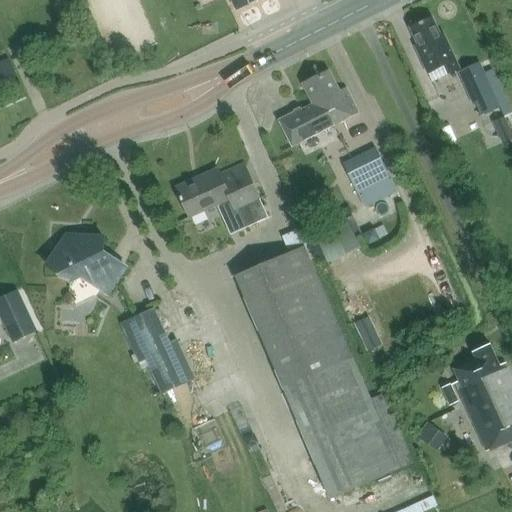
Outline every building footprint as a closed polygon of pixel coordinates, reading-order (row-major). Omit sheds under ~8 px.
[(232,0),(237,10),(258,0),(232,0)] [(415,47),(428,74),(445,66),(449,74),(461,69),(444,33),(440,34),(433,17),(410,28),(418,45),(415,47)] [(478,115),(479,116),(508,103),(500,86),(493,89),(481,62),(459,72),(473,105),(477,103),(481,114),(478,115)] [(293,146),(358,113),(346,88),(340,92),(329,71),(303,84),(314,104),(280,122),(293,146)] [(503,144),(511,139),(511,132),(505,117),(493,122),(503,144)] [(343,163),(354,185),(386,169),(375,148),(343,163)] [(218,169),(177,187),(190,217),(225,202),(238,231),(268,218),(244,164),(220,174),(218,169)] [(311,232),(324,261),(357,246),(344,217),(311,232)] [(283,237),(290,253),(236,276),(331,499),(399,470),(370,400),(310,260),(317,257),(304,228),(283,237)] [(105,293),(124,266),(101,251),(102,237),(66,234),(58,246),(51,252),(52,254),(45,264),(58,273),(57,275),(66,278),(69,280),(87,271),(94,285),(105,293)] [(18,290),(0,298),(0,315),(13,343),(38,331),(18,290)] [(121,324),(143,369),(149,366),(162,395),(196,379),(178,339),(171,342),(155,308),(121,324)] [(376,330),(361,338),(368,352),(383,344),(376,330)] [(487,451),(511,439),(511,377),(505,363),(500,366),(490,344),(473,352),(476,359),(454,369),(463,389),(459,391),(487,451)] [(442,388),(450,406),(458,402),(451,385),(442,388)] [(429,445),(438,431),(428,424),(418,437),(429,445)] [(411,511),(416,511),(436,503),(432,495),(409,507),(411,511)]
